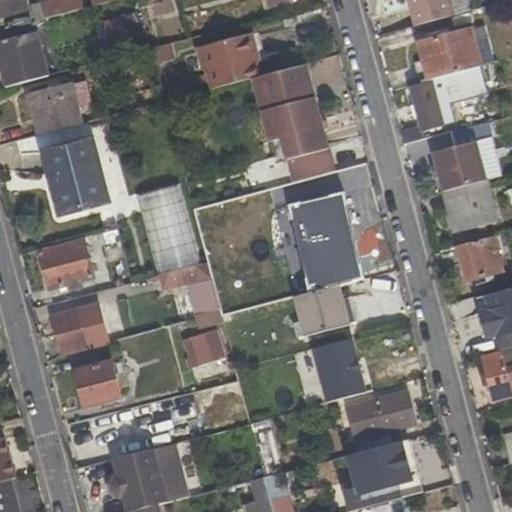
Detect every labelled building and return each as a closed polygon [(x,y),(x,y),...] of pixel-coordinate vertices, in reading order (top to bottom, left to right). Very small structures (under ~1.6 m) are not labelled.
[(0,0),(0,17),(4,16),(28,10),(27,6),(25,0),(0,0)] [(61,16),(57,0),(52,0),(40,3),(44,20),(61,16)] [(406,0),(414,27),(454,17),(449,0),(406,0)] [(31,24),(44,20),(40,3),(27,6),(28,10),(31,24)] [(8,30),(31,24),(28,10),(4,16),(8,30)] [(108,43),(126,38),(121,16),(102,22),(108,43)] [(444,76),(482,66),(493,63),(485,26),(419,43),(423,61),(417,64),(422,81),(429,80),(444,76)] [(0,70),(4,87),(48,75),(36,32),(0,42),(0,70)] [(205,70),(210,90),(260,77),(258,64),(262,63),(254,34),(196,50),(201,70),(205,70)] [(155,64),(176,59),(173,42),(151,48),(155,64)] [(137,52),(141,68),(155,64),(151,48),(137,52)] [(289,161),(294,160),(299,181),(336,172),(307,66),(253,81),(271,145),(284,142),(289,161)] [(470,87),(485,83),(482,66),(444,76),(446,88),(469,82),(470,87)] [(451,106),(446,88),(444,76),(429,80),(436,109),(440,109),(451,106)] [(410,85),(420,128),(402,133),(406,146),(425,140),(423,135),(445,129),(440,109),(436,109),(429,80),(422,81),(410,85)] [(72,83),(26,95),(38,136),(83,125),(72,83)] [(477,144),(501,137),(497,120),(452,133),(455,147),(433,152),(444,191),(487,180),(477,144)] [(94,141),(51,151),(57,174),(62,189),(53,191),(59,214),(109,200),(94,141)] [(308,294),(340,286),(359,281),(336,191),(373,180),(369,164),(336,172),(299,181),(281,187),(285,205),(307,199),(310,210),(289,215),(308,294)] [(57,174),(49,175),(53,191),(62,189),(57,174)] [(455,234),(498,222),(487,180),(444,191),(455,234)] [(145,190),(153,268),(192,263),(184,186),(145,190)] [(250,206),(247,195),(194,210),(207,263),(220,260),(209,216),(250,206)] [(503,247),(509,245),(505,233),(457,246),(467,281),(509,270),(503,247)] [(69,292),(95,286),(84,240),(39,252),(50,290),(68,285),(69,292)] [(159,276),(163,291),(212,278),(207,263),(159,276)] [(354,297),(343,299),(340,286),(308,294),(294,299),(305,336),(360,322),(354,297)] [(511,332),(511,289),(481,297),(491,337),(511,332)] [(198,295),(202,312),(218,308),(214,291),(198,295)] [(62,357),(86,350),(75,309),(51,316),(62,357)] [(220,309),(204,313),(206,322),(223,318),(220,309)] [(206,322),(207,326),(224,323),(223,318),(206,322)] [(191,367),(216,361),(208,333),(183,340),(191,367)] [(352,339),(312,349),(326,402),(365,392),(352,339)] [(511,347),(481,355),(493,400),(511,394),(511,347)] [(111,361),(92,365),(90,353),(72,359),(85,409),(120,399),(111,361)] [(349,409),(358,440),(393,431),(414,424),(407,395),(349,409)] [(276,444),(294,439),(289,414),(251,423),(265,478),(277,475),(283,473),(276,444)] [(358,440),(361,452),(396,443),(393,431),(358,440)] [(3,437),(0,437),(0,483),(5,482),(15,479),(10,462),(8,454),(3,437)] [(352,495),(354,511),(355,511),(403,499),(399,484),(413,481),(403,442),(396,443),(361,452),(348,457),(358,493),(352,495)] [(168,503),(179,500),(164,446),(153,449),(168,503)] [(119,495),(123,493),(129,511),(133,511),(159,505),(168,503),(153,449),(114,459),(120,477),(113,479),(111,484),(112,488),(114,493),(119,495)] [(14,452),(8,454),(10,462),(16,460),(14,452)] [(291,511),(289,500),(283,501),(277,475),(265,478),(273,511),(291,511)] [(244,505),(245,511),(273,511),(265,478),(250,482),(255,501),(244,505)] [(22,511),(15,479),(5,482),(12,511),(22,511)] [(0,483),(0,511),(12,511),(5,482),(0,483)]
